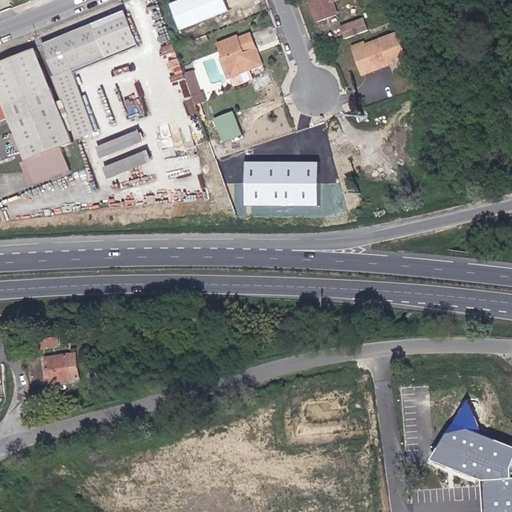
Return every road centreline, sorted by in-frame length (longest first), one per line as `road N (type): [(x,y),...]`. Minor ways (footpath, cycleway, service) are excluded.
road 1 (trunk): [(0,289),(202,282),(511,303)]
road 2 (residential): [(13,443),(283,361),(379,346),(511,347)]
road 3 (trunk): [(278,258),(0,263)]
road 4 (trunk): [(511,204),(278,258)]
road 5 (trunk): [(511,277),(278,258)]
road 6 (unknown): [(134,0),(174,119)]
